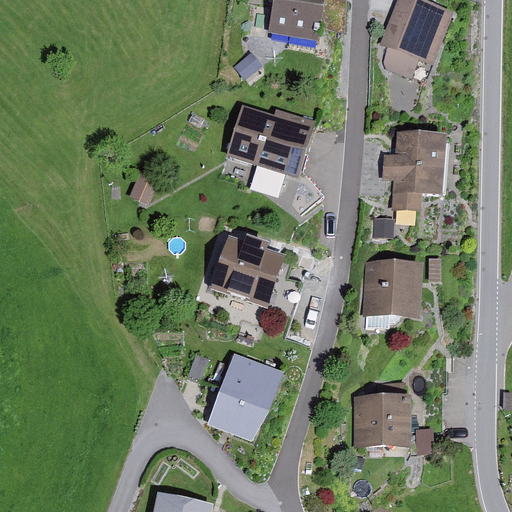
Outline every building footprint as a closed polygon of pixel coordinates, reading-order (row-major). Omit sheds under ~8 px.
[(321,0),(274,0),(268,41),(315,50),(321,0)] [(454,8),(432,0),(398,0),(375,52),(428,73),(454,8)] [(312,130),(243,110),(224,162),(296,184),(312,130)] [(441,144),(393,141),(392,164),(382,164),(381,186),(387,187),(385,220),(420,222),(420,208),(437,209),(441,144)] [(282,259),(226,243),(207,296),(262,316),(282,259)] [(418,272),(364,269),(360,325),(414,328),(418,272)] [(280,379),(229,362),(204,425),(251,443),(280,379)] [(404,402),(351,402),(352,448),(404,447),(404,402)] [(417,441),(433,444),(437,421),(420,418),(417,441)] [(208,511),(210,506),(153,494),(148,511),(208,511)]
